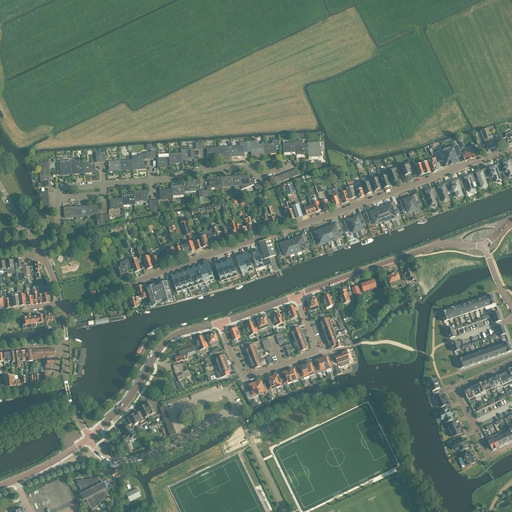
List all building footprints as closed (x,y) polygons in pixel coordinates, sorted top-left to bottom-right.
[(487,127),(479,130),(487,149),(494,146),(487,127)] [(506,136),(501,138),(503,144),(507,142),(507,143),(511,141),(511,137),(511,133),(510,132),(510,130),(504,132),(505,133),(506,136)] [(270,144),(263,144),(263,154),(275,153),(275,148),(278,147),(278,138),(274,139),(272,139),(271,140),(271,141),(270,144)] [(301,139),(294,139),(294,141),(295,141),(295,151),(295,154),(308,153),(307,146),(307,143),(302,143),(301,139)] [(249,141),(246,141),(246,144),(247,150),(249,150),(251,150),(251,154),(263,154),(263,144),(258,144),(257,142),(256,141),(255,140),(254,140),(249,141)] [(238,146),(231,146),(231,156),(244,155),(243,152),(243,150),(247,150),(246,144),(246,141),(242,141),(240,142),(239,142),(239,143),(238,146)] [(294,141),(282,142),(283,151),(295,151),(295,141),(294,141)] [(319,141),(307,142),(307,143),(307,146),(308,153),(308,156),(320,155),(319,141)] [(453,145),(445,147),(451,163),(458,161),(457,156),(461,154),(457,144),(453,145)] [(471,148),(461,151),(464,160),(474,156),(473,155),(473,153),(473,152),(474,154),(478,152),(476,144),(471,146),(473,150),(472,150),(471,148)] [(231,146),(219,147),(219,157),(231,156),(231,146)] [(219,147),(206,148),(207,158),(219,157),(219,147)] [(439,152),(434,154),(437,161),(441,160),(443,166),(451,163),(445,147),(438,150),(439,152)] [(193,149),(180,150),(181,153),(181,160),(194,159),(193,149)] [(139,155),(131,156),(131,159),(132,169),(144,168),(144,164),(143,159),(143,158),(145,158),(145,153),(139,153),(139,155)] [(157,158),(157,165),(157,167),(169,166),(169,164),(168,157),(168,154),(168,153),(157,153),(157,158)] [(181,153),(168,154),(168,157),(169,164),(181,163),(181,160),(181,153)] [(434,157),(427,159),(429,163),(432,172),(436,170),(436,169),(438,168),(436,161),(435,161),(434,157)] [(505,159),(501,160),(504,167),(503,168),(502,168),(502,169),(502,170),(502,171),(503,171),(504,171),(505,172),(506,172),(507,175),(508,176),(509,176),(509,177),(510,177),(511,176),(511,175),(511,171),(510,167),(511,165),(511,162),(510,158),(507,159),(507,161),(506,161),(505,159)] [(131,159),(119,160),(120,170),(132,169),(131,159)] [(407,161),(400,164),(401,166),(400,166),(404,175),(410,172),(408,167),(409,167),(409,166),(412,165),(409,159),(406,160),(407,161)] [(70,160),(59,160),(60,174),(71,173),(71,163),(70,160)] [(71,163),(71,173),(83,172),(82,163),(78,163),(78,160),(72,160),(71,161),(71,163)] [(119,160),(107,161),(108,171),(120,170),(119,160)] [(426,161),(420,163),(424,173),(429,171),(426,161)] [(48,162),(39,162),(39,175),(49,174),(48,162)] [(94,162),(82,163),(83,172),(94,172),(94,167),(94,162)] [(420,163),(414,165),(418,175),(424,173),(420,163)] [(491,164),(488,165),(491,172),(489,173),(488,173),(488,174),(488,175),(488,176),(489,176),(490,176),(491,176),(491,177),(492,177),(494,180),(494,181),(495,181),(495,182),(496,182),(497,182),(497,181),(498,181),(499,180),(499,179),(499,178),(497,173),(500,172),(497,163),(493,164),(494,166),(492,166),(491,164)] [(397,165),(387,169),(387,171),(389,174),(392,182),(397,180),(394,170),(398,168),(397,165)] [(478,169),(474,170),(477,177),(476,178),(476,179),(476,180),(477,181),(478,181),(480,185),(480,186),(481,186),(482,187),(483,187),(484,187),(484,186),(485,186),(485,185),(485,184),(485,183),(483,178),(486,177),(486,176),(483,168),(480,170),(480,171),(479,171),(478,169)] [(387,171),(379,174),(379,176),(383,187),(389,185),(385,175),(389,174),(387,171)] [(378,173),(369,176),(370,177),(371,180),(374,190),(380,188),(376,177),(379,176),(379,174),(378,173)] [(466,174),(462,175),(465,182),(464,182),(464,183),(463,183),(463,184),(464,185),(465,185),(465,186),(465,185),(466,185),(468,190),(468,191),(469,191),(470,191),(471,191),(472,191),(472,190),(473,190),(473,189),(473,188),(471,181),(474,180),(471,173),(468,174),(468,175),(466,176),(466,174)] [(40,182),(37,182),(37,187),(40,187),(50,187),(49,174),(39,175),(40,182)] [(239,176),(232,176),(233,186),(240,185),(240,188),(253,183),(249,176),(248,174),(239,175),(239,176)] [(365,175),(360,177),(361,181),(365,194),(371,192),(367,181),(371,180),(370,177),(367,178),(365,175)] [(232,176),(220,177),(221,187),(233,186),(232,176)] [(204,197),(203,197),(203,201),(211,200),(210,190),(210,187),(221,187),(220,177),(208,178),(209,187),(206,187),(206,189),(203,189),(204,197)] [(450,188),(450,189),(450,190),(451,190),(452,190),(453,192),(454,191),(455,194),(455,195),(456,195),(456,196),(457,196),(458,196),(459,196),(460,195),(461,194),(461,193),(461,192),(459,187),(462,186),(459,177),(455,179),(456,180),(454,181),(453,178),(450,180),(452,186),(451,187),(450,187),(450,188)] [(347,185),(344,185),(345,187),(348,199),(355,196),(352,185),(351,183),(350,180),(346,182),(347,185)] [(194,181),(183,182),(183,185),(183,192),(195,191),(194,181)] [(359,182),(354,184),(355,189),(358,197),(363,196),(361,188),(359,185),(359,182)] [(440,183),(436,184),(439,191),(438,192),(438,193),(437,193),(438,194),(438,195),(439,195),(440,195),(442,199),(442,200),(443,200),(443,201),(444,201),(445,201),(446,201),(446,200),(447,200),(447,199),(447,198),(447,197),(445,192),(448,191),(445,182),(442,184),(442,185),(440,185),(440,183)] [(183,185),(171,185),(171,189),(171,196),(183,195),(183,192),(183,185)] [(290,185),(284,187),(286,194),(292,192),(290,185)] [(427,188),(424,189),(426,196),(425,197),(425,198),(425,199),(426,199),(427,199),(428,199),(429,204),(430,204),(430,205),(431,205),(432,206),(432,205),(433,205),(434,205),(434,204),(435,204),(435,203),(435,202),(433,197),(436,196),(433,187),(429,188),(430,189),(428,190),(427,188)] [(330,189),(326,190),(327,192),(329,197),(330,197),(333,205),(338,203),(338,202),(335,193),(333,188),(330,189)] [(171,189),(159,189),(159,191),(159,195),(159,199),(172,199),(171,196),(171,189)] [(337,192),(335,193),(338,202),(340,202),(340,203),(343,202),(345,201),(348,201),(345,190),(339,191),(338,192),(337,192)] [(145,191),(133,191),(133,194),(134,201),(146,200),(145,191)] [(310,205),(304,207),(306,214),(315,211),(310,198),(309,193),(306,194),(310,205)] [(412,196),(407,198),(412,210),(414,210),(415,209),(416,209),(416,208),(416,207),(416,206),(416,205),(418,204),(419,204),(419,203),(420,203),(420,202),(419,202),(419,201),(418,201),(417,201),(416,200),(417,200),(415,193),(412,195),(412,196)] [(133,194),(121,195),(122,198),(122,205),(134,204),(134,201),(133,194)] [(310,198),(315,211),(321,209),(319,200),(317,200),(316,196),(310,198)] [(122,198),(109,199),(110,209),(122,208),(122,205),(122,198)] [(402,198),(399,199),(401,206),(402,205),(402,206),(401,207),(401,208),(401,209),(402,210),(403,210),(406,209),(406,210),(407,211),(408,211),(409,211),(410,211),(412,210),(407,198),(403,199),(402,198)] [(326,199),(320,201),(322,208),(323,209),(328,207),(326,199)] [(294,200),(290,201),(295,218),(301,215),(297,201),(294,202),(294,200)] [(390,204),(385,206),(390,218),(392,218),(393,217),(394,217),(394,216),(394,215),(394,214),(394,213),(396,212),(397,212),(397,211),(397,210),(397,209),(396,209),(395,209),(394,209),(394,208),(395,208),(393,201),(389,203),(390,204)] [(286,210),(283,211),(286,218),(288,217),(289,220),(295,218),(291,208),(290,204),(284,206),(286,210)] [(96,205),(85,206),(86,215),(97,215),(96,205)] [(74,206),(63,207),(64,217),(75,216),(74,206)] [(85,206),(74,206),(75,216),(85,215),(86,215),(85,206)] [(385,206),(380,208),(385,222),(386,222),(386,220),(390,218),(385,206)] [(380,208),(374,210),(379,223),(383,221),(383,223),(385,222),(380,208)] [(369,210),(365,211),(368,218),(369,217),(369,218),(368,218),(368,219),(367,219),(367,220),(367,221),(368,221),(368,222),(369,222),(370,222),(372,221),(372,222),(373,222),(373,223),(374,223),(375,224),(376,224),(376,223),(379,223),(374,210),(369,212),(369,210)] [(356,216),(352,218),(356,231),(359,230),(359,229),(360,229),(360,228),(360,227),(360,226),(360,225),(362,225),(363,225),(363,224),(364,224),(364,223),(364,222),(363,222),(363,221),(362,221),(361,221),(361,220),(362,220),(363,219),(361,213),(359,214),(356,215),(356,216)] [(246,218),(244,218),(246,224),(248,233),(253,231),(250,219),(249,216),(246,217),(246,218)] [(274,216),(268,218),(270,226),(276,224),(274,216)] [(252,218),(250,219),(253,231),(258,230),(255,221),(256,221),(255,217),(252,218)] [(346,218),(343,220),(345,226),(346,226),(347,227),(346,227),(345,227),(345,228),(345,229),(345,230),(346,230),(347,230),(348,230),(350,229),(350,230),(351,231),(352,232),(353,232),(354,232),(356,231),(352,218),(347,220),(346,218)] [(186,220),(180,222),(184,235),(187,234),(189,238),(191,237),(186,220)] [(231,227),(228,228),(231,237),(237,236),(236,233),(234,224),(233,220),(229,221),(231,227)] [(334,224),(329,226),(334,239),(336,238),(337,238),(337,237),(338,237),(338,236),(338,235),(338,234),(340,233),(341,233),(341,232),(342,231),(341,230),(341,229),(340,229),(339,229),(338,229),(339,228),(337,222),(334,223),(334,224)] [(238,223),(234,224),(236,233),(240,232),(241,235),(247,233),(245,226),(239,228),(238,223)] [(214,227),(211,228),(216,242),(222,240),(220,231),(219,228),(218,224),(213,225),(214,227)] [(226,226),(219,228),(220,231),(222,240),(229,238),(226,226)] [(329,226),(324,228),(329,243),(330,242),(330,240),(334,239),(329,226)] [(205,230),(205,231),(206,235),(209,245),(216,242),(211,228),(209,229),(208,230),(207,231),(206,229),(205,230)] [(324,228),(318,230),(323,243),(327,241),(328,243),(329,243),(324,228)] [(313,230),(310,232),(312,238),(313,238),(313,239),(312,239),(312,240),(311,240),(311,241),(312,241),(312,242),(313,242),(314,242),(316,241),(317,242),(317,243),(318,243),(318,244),(319,244),(320,244),(323,243),(318,230),(313,232),(313,230)] [(199,232),(198,234),(199,237),(200,239),(202,247),(208,245),(205,235),(204,232),(203,231),(199,232)] [(301,236),(296,238),(300,251),(303,250),(303,249),(304,249),(304,248),(305,247),(304,246),(304,245),(306,245),(307,244),(308,244),(308,243),(308,242),(307,241),(306,241),(305,241),(305,240),(306,240),(304,234),(300,235),(301,236)] [(195,237),(192,237),(193,241),(196,249),(202,247),(200,239),(196,241),(195,237)] [(269,237),(258,241),(258,242),(263,258),(275,254),(274,251),(270,239),(269,237)] [(296,238),(290,240),(295,254),(297,254),(296,252),(300,251),(296,238)] [(128,239),(122,241),(125,249),(131,247),(128,239)] [(187,242),(180,244),(183,253),(188,252),(190,251),(194,250),(191,240),(189,241),(187,242)] [(290,240),(285,241),(289,254),(293,253),(294,255),(295,254),(290,240)] [(161,241),(158,243),(160,248),(161,251),(163,257),(168,255),(169,259),(176,256),(172,245),(167,247),(168,248),(165,249),(164,246),(163,247),(161,241)] [(279,242),(276,243),(278,249),(279,249),(279,250),(278,250),(278,251),(278,252),(278,253),(279,253),(279,254),(280,254),(280,253),(283,253),(283,254),(284,255),(285,255),(286,255),(289,254),(285,241),(280,243),(279,242)] [(176,246),(173,247),(174,250),(177,256),(182,254),(178,242),(176,242),(176,246)] [(139,246),(134,248),(137,258),(141,256),(141,257),(144,264),(141,265),(142,268),(145,266),(146,269),(152,266),(148,255),(143,257),(139,246)] [(255,251),(251,252),(257,268),(270,263),(269,258),(261,261),(257,248),(254,249),(255,251)] [(150,249),(147,249),(150,257),(153,264),(153,266),(159,263),(158,259),(163,257),(161,251),(155,253),(156,255),(153,256),(150,249)] [(247,252),(241,254),(243,262),(249,260),(247,252)] [(241,254),(235,256),(238,264),(243,262),(241,254)] [(136,257),(129,259),(133,272),(140,269),(140,268),(136,257)] [(21,258),(13,258),(14,264),(14,268),(22,267),(22,266),(23,266),(23,262),(21,262),(21,258)] [(231,258),(225,260),(228,267),(234,265),(231,258)] [(11,272),(14,272),(12,259),(5,260),(6,269),(6,271),(7,273),(11,273),(11,272)] [(207,259),(202,261),(203,264),(205,270),(210,269),(207,259)] [(125,263),(115,266),(118,277),(129,273),(127,267),(130,266),(128,260),(125,261),(125,263)] [(222,261),(220,261),(226,279),(231,277),(228,267),(225,260),(225,261),(222,262),(222,261)] [(249,260),(243,262),(247,271),(253,269),(249,260)] [(216,263),(214,264),(220,281),(226,279),(220,261),(219,262),(220,263),(217,264),(216,263)] [(243,262),(238,264),(241,273),(247,271),(243,262)] [(199,264),(197,265),(197,266),(203,282),(208,280),(205,270),(203,264),(200,265),(199,264)] [(22,271),(15,272),(16,280),(29,278),(31,278),(30,271),(30,270),(30,266),(30,265),(23,266),(22,266),(22,267),(22,271)] [(234,265),(228,267),(231,277),(237,275),(234,265)] [(194,266),(191,267),(192,268),(198,284),(203,282),(197,266),(194,267),(194,266)] [(188,268),(186,269),(187,270),(192,286),(198,284),(192,268),(189,269),(188,268)] [(406,269),(403,270),(406,277),(408,277),(409,280),(415,279),(413,271),(410,272),(409,268),(406,269)] [(210,269),(205,270),(208,280),(214,278),(210,269)] [(183,270),(181,271),(181,272),(187,288),(192,286),(187,270),(183,271),(183,270)] [(177,272),(175,272),(176,274),(181,290),(187,288),(181,272),(178,273),(177,272)] [(390,275),(386,276),(389,283),(389,282),(390,286),(400,283),(401,287),(405,286),(402,277),(399,278),(397,273),(393,274),(393,273),(390,274),(390,275)] [(172,274),(170,274),(176,292),(181,290),(176,274),(172,275),(172,274)] [(152,284),(144,287),(149,306),(173,299),(168,280),(158,282),(158,283),(152,285),(152,284)] [(373,280),(360,284),(362,290),(375,286),(373,280)] [(42,281),(40,281),(40,285),(40,288),(41,302),(49,301),(48,292),(47,289),(43,290),(42,284),(42,281)] [(142,285),(135,286),(137,296),(138,299),(144,297),(145,297),(144,294),(142,285)] [(357,285),(350,287),(353,296),(360,294),(357,285)] [(340,296),(338,296),(341,304),(349,301),(353,299),(350,291),(346,292),(345,289),(339,292),(340,296)] [(20,290),(17,290),(17,293),(19,305),(25,305),(25,296),(24,293),(20,294),(20,290)] [(14,291),(10,291),(10,293),(10,297),(11,297),(12,306),(19,305),(17,293),(17,292),(14,292),(14,291)] [(25,293),(24,293),(25,296),(25,305),(34,304),(33,295),(29,296),(28,292),(25,292),(25,293)] [(328,294),(321,296),(322,300),(321,300),(323,305),(324,304),(325,307),(331,305),(332,306),(334,311),(337,310),(336,307),(333,298),(330,299),(328,294)] [(491,294),(486,296),(489,304),(494,303),(491,294)] [(137,296),(129,298),(131,306),(131,308),(137,306),(136,305),(139,304),(137,299),(138,299),(137,296)] [(486,296),(481,298),(484,306),(489,304),(486,296)] [(305,301),(305,302),(306,304),(307,304),(308,304),(309,308),(310,308),(311,309),(311,310),(317,308),(317,307),(317,305),(315,297),(312,298),(309,299),(306,300),(306,301),(305,301)] [(481,298),(476,299),(479,308),(484,306),(481,298)] [(476,299),(471,301),(474,310),(479,308),(476,299)] [(471,301),(465,303),(468,312),(474,310),(471,301)] [(465,303),(460,305),(463,313),(468,312),(465,303)] [(460,305),(455,307),(458,315),(463,313),(460,305)] [(292,306),(285,308),(287,312),(286,312),(287,316),(288,316),(289,319),(296,316),(292,306)] [(455,307),(450,308),(453,317),(458,315),(455,307)] [(450,308),(445,310),(448,319),(453,317),(450,308)] [(445,310),(440,312),(443,321),(448,319),(445,310)] [(492,313),(495,321),(500,319),(497,311),(495,312),(492,313)] [(54,312),(43,314),(45,321),(44,321),(45,326),(47,326),(46,321),(55,320),(54,312)] [(278,312),(271,314),(272,318),(271,318),(273,322),(274,322),(275,325),(281,322),(283,326),(286,324),(283,316),(280,317),(278,312)] [(258,318),(256,319),(258,325),(259,329),(268,326),(269,328),(272,327),(268,318),(265,319),(264,316),(262,317),(258,318)] [(320,320),(319,320),(321,326),(330,322),(329,320),(332,318),(331,316),(323,319),(323,317),(322,317),(319,318),(320,319),(320,320)] [(108,318),(94,320),(95,326),(109,323),(108,318)] [(94,326),(93,320),(73,324),(74,330),(94,326)] [(251,322),(244,324),(245,328),(244,328),(246,333),(247,332),(248,335),(254,333),(256,336),(259,335),(257,329),(259,329),(258,325),(253,327),(251,322)] [(330,322),(321,326),(323,331),(332,328),(335,327),(335,324),(331,325),(330,322)] [(502,324),(496,326),(499,335),(500,335),(502,334),(505,333),(502,324)] [(290,329),(290,330),(292,335),(301,332),(299,326),(294,328),(294,327),(290,328),(290,329)] [(236,327),(229,329),(233,340),(240,337),(239,334),(238,330),(237,330),(236,327)] [(448,328),(446,329),(449,338),(454,336),(451,327),(448,328)] [(332,328),(323,331),(325,336),(334,333),(332,328)] [(208,335),(206,336),(209,343),(210,345),(211,345),(217,343),(217,342),(216,340),(217,340),(216,337),(217,337),(217,336),(216,333),(215,333),(214,332),(212,333),(208,334),(208,335)] [(301,332),(292,335),(294,341),(303,337),(301,332)] [(334,333),(325,336),(327,342),(336,338),(335,336),(338,334),(337,332),(334,333)] [(201,335),(194,338),(195,341),(194,342),(196,346),(197,346),(198,350),(205,347),(205,348),(208,347),(206,340),(203,341),(201,335)] [(294,341),(292,341),(294,347),(296,346),(305,342),(303,337),(294,341)] [(336,338),(327,342),(329,347),(330,347),(331,348),(334,347),(334,348),(339,347),(346,345),(345,341),(341,343),(340,341),(339,337),(336,338)] [(456,340),(450,342),(453,351),(456,350),(459,349),(456,340)] [(508,341),(502,343),(505,352),(511,350),(508,341)] [(305,342),(296,346),(298,351),(299,351),(300,352),(303,351),(302,350),(307,348),(305,342)] [(245,346),(244,347),(246,352),(255,349),(253,343),(248,345),(248,344),(245,345),(245,346)] [(502,343),(497,345),(500,353),(505,352),(502,343)] [(179,355),(175,356),(176,361),(187,359),(187,357),(187,353),(189,352),(194,350),(192,345),(187,347),(178,351),(179,355)] [(497,345),(492,347),(495,355),(500,353),(497,345)] [(492,347),(487,348),(490,357),(495,355),(492,347)] [(44,348),(32,349),(32,358),(43,358),(43,355),(44,355),(44,348)] [(487,348),(482,350),(485,359),(490,357),(487,348)] [(255,349),(246,352),(248,358),(257,354),(255,349)] [(340,354),(334,356),(337,363),(338,363),(340,366),(349,363),(347,359),(349,359),(346,352),(347,352),(346,349),(339,351),(340,354)] [(17,351),(19,367),(21,367),(21,360),(25,360),(24,350),(17,351)] [(482,350),(477,352),(480,360),(485,359),(482,350)] [(477,352),(472,354),(475,362),(480,360),(477,352)] [(257,354),(248,358),(250,363),(262,359),(260,353),(257,354)] [(215,357),(213,358),(215,364),(225,360),(223,354),(218,356),(218,355),(215,356),(215,357)] [(472,354),(467,356),(470,364),(475,362),(472,354)] [(323,355),(320,357),(324,368),(325,369),(330,367),(333,366),(331,360),(328,361),(326,356),(324,357),(323,355)] [(46,363),(43,363),(44,367),(44,366),(46,366),(46,365),(54,365),(54,357),(49,357),(49,356),(46,357),(46,363)] [(467,356),(462,357),(465,366),(470,364),(467,356)] [(317,365),(314,366),(316,372),(325,369),(324,368),(320,357),(317,358),(317,359),(315,360),(317,365)] [(462,357),(456,359),(459,368),(465,366),(462,357)] [(262,359),(250,363),(252,369),(253,368),(254,369),(257,368),(256,367),(261,365),(260,362),(264,361),(263,358),(262,359)] [(225,360),(215,364),(217,369),(218,369),(218,368),(227,365),(225,360)] [(307,362),(304,363),(308,375),(316,372),(314,366),(313,367),(312,365),(311,366),(309,362),(307,363),(307,362)] [(180,363),(172,365),(174,373),(178,380),(185,376),(186,377),(190,374),(188,369),(183,371),(182,370),(180,363)] [(300,370),(297,371),(298,372),(300,378),(308,375),(304,363),(300,364),(300,365),(298,366),(300,370)] [(217,369),(215,369),(218,377),(227,374),(226,372),(229,371),(227,365),(218,368),(218,369),(217,369)] [(290,368),(287,369),(291,380),(296,378),(297,379),(300,378),(298,372),(295,373),(293,368),(291,369),(290,368)] [(284,377),(281,378),(283,384),(286,383),(286,382),(291,380),(287,369),(284,370),(284,371),(282,372),(284,377)] [(508,370),(503,372),(508,385),(511,382),(511,378),(508,369),(507,369),(508,370)] [(497,374),(503,386),(508,384),(508,385),(503,372),(497,375),(497,374)] [(11,374),(4,375),(5,386),(12,385),(11,374)] [(14,374),(11,374),(12,385),(19,385),(19,378),(14,379),(14,374)] [(274,374),(271,375),(275,386),(280,384),(280,386),(283,384),(281,378),(278,379),(276,374),(274,375),(274,374)] [(497,374),(491,377),(496,388),(502,385),(502,386),(503,386),(497,374)] [(267,382),(264,383),(265,384),(267,391),(275,387),(275,386),(271,375),(267,376),(268,377),(265,378),(267,382)] [(491,377),(486,379),(491,391),(496,388),(491,377)] [(434,378),(427,382),(433,393),(438,391),(436,388),(439,387),(437,384),(436,381),(434,378)] [(486,379),(481,382),(486,393),(487,393),(485,390),(489,388),(491,391),(486,379)] [(257,380),(254,381),(258,392),(258,393),(258,394),(264,392),(264,393),(267,392),(267,391),(265,384),(262,385),(260,380),(258,381),(257,380)] [(250,388),(247,389),(250,397),(258,394),(258,393),(258,392),(254,381),(251,382),(251,384),(249,384),(250,388)] [(481,382),(476,384),(481,396),(484,394),(486,398),(488,397),(486,393),(481,382)] [(476,384),(470,387),(475,398),(481,396),(476,384)] [(470,387),(463,390),(464,393),(468,402),(475,398),(470,387)] [(439,392),(433,395),(439,407),(446,404),(444,400),(442,396),(441,394),(440,395),(439,392)] [(150,402),(145,405),(149,414),(155,412),(150,402)] [(145,405),(139,407),(144,417),(149,414),(145,405)] [(446,406),(438,410),(439,412),(439,413),(440,416),(441,419),(443,418),(444,422),(452,419),(450,415),(452,414),(451,413),(450,412),(450,411),(449,412),(447,409),(446,410),(444,407),(446,406)] [(130,415),(126,417),(129,424),(129,423),(133,422),(134,424),(139,421),(140,422),(139,422),(139,423),(141,427),(147,424),(145,419),(143,420),(139,411),(134,414),(133,413),(129,415),(130,415)] [(452,421),(444,425),(445,428),(447,427),(448,427),(452,436),(453,436),(459,433),(460,433),(460,432),(458,429),(459,429),(457,426),(455,423),(455,422),(455,423),(453,424),(452,421)] [(124,433),(119,438),(121,441),(122,440),(125,443),(136,433),(132,429),(127,424),(126,426),(125,425),(122,428),(123,428),(121,430),(124,433)] [(508,428),(503,431),(508,441),(511,439),(511,435),(508,426),(507,426),(508,428)] [(498,432),(497,432),(503,443),(508,441),(503,431),(498,433),(498,432)] [(497,432),(492,435),(498,446),(503,443),(497,432)] [(459,435),(451,439),(452,443),(455,449),(459,448),(460,450),(465,447),(464,445),(466,444),(463,438),(460,439),(459,435)] [(492,435),(486,438),(491,449),(498,446),(492,435)] [(465,450),(457,454),(458,457),(460,456),(465,465),(465,466),(465,465),(466,465),(466,466),(470,464),(470,463),(474,461),(473,458),(471,454),(469,452),(470,451),(469,451),(467,453),(465,450)] [(83,479),(75,480),(75,481),(81,492),(79,493),(83,500),(85,499),(91,510),(90,511),(91,511),(97,505),(96,504),(96,505),(96,504),(102,501),(102,500),(107,494),(104,489),(106,488),(103,481),(101,482),(98,477),(99,477),(91,478),(90,477),(84,480),(83,479),(84,479),(83,479)] [(136,487),(125,493),(128,497),(129,501),(140,495),(139,492),(136,487)]
